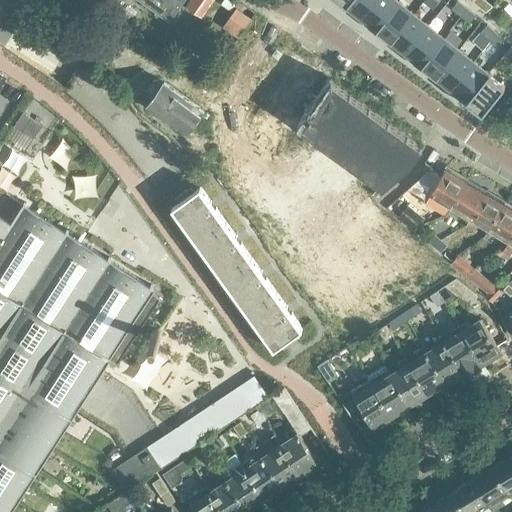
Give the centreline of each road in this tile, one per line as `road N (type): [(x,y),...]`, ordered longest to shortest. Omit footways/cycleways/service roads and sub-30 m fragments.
road 1 (residential): [(511,158),(273,0)]
road 2 (tertiary): [(330,511),(511,398)]
